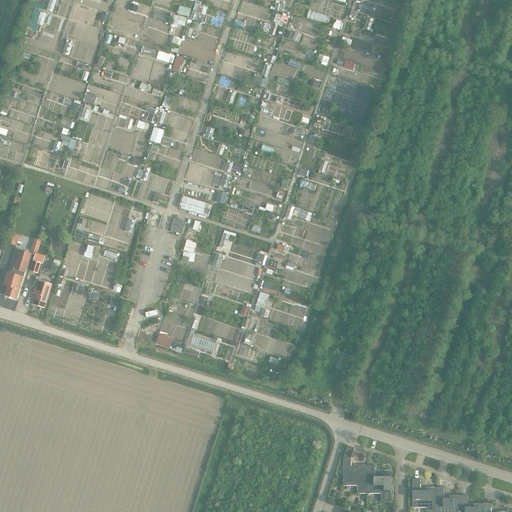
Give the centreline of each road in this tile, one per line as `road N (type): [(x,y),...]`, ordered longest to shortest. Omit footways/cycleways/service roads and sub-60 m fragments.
road 1 (unclassified): [(344,422),(0,315)]
road 2 (unclassified): [(511,477),(396,440)]
